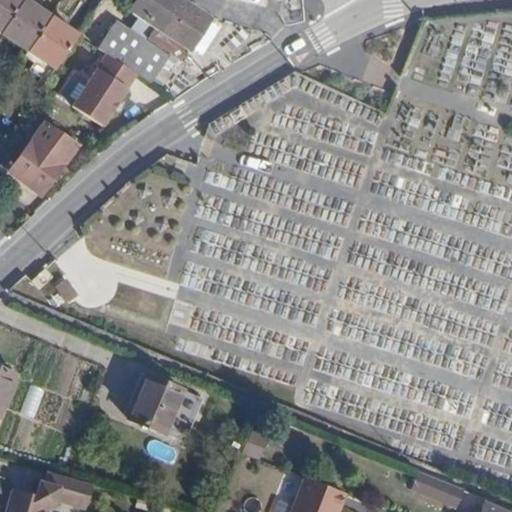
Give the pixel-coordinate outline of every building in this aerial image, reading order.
[(30,67),(46,79),(78,31),(31,0),(0,0),(0,27),(29,47),(32,48),(39,53),(34,61),(30,67)] [(185,0),(133,0),(130,6),(186,44),(206,14),(185,0)] [(115,18),(97,45),(101,47),(136,71),(147,79),(166,51),(115,18)] [(32,48),(29,47),(24,54),(34,61),(39,53),(32,48)] [(101,47),(67,101),(102,124),(136,71),(101,47)] [(324,66),(319,76),(329,81),(334,72),(324,66)] [(45,119),(11,168),(43,191),(79,142),(45,119)] [(0,367),(0,405),(14,374),(0,367)] [(145,372),(127,417),(163,431),(181,387),(145,372)] [(35,493),(10,485),(2,511),(45,511),(48,504),(53,504),(55,497),(83,505),(89,481),(60,473),(47,469),(44,480),(39,479),(35,493)] [(463,488),(419,470),(410,488),(455,507),(463,488)] [(301,479),(288,511),(343,511),(349,497),(301,479)] [(208,511),(224,511),(233,493),(219,489),(208,511)] [(468,505),(465,511),(509,511),(483,500),(479,509),(468,505)]
